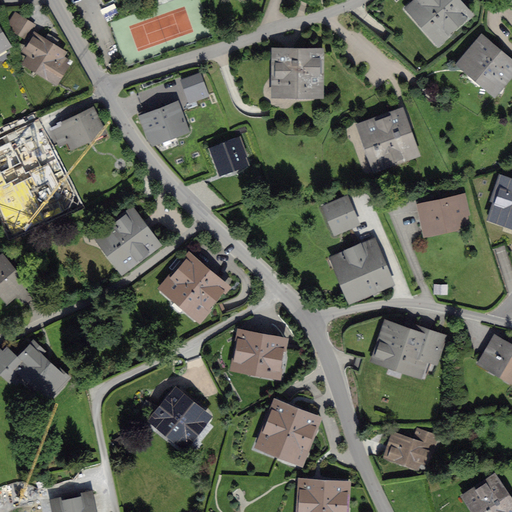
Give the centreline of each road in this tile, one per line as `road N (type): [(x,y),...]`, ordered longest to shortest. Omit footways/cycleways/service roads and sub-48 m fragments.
road 1 (residential): [(101,88),(360,0)]
road 2 (residential): [(0,338),(125,284),(205,218)]
road 3 (residential): [(309,322),(407,307),(511,325)]
road 4 (residential): [(309,322),(385,511)]
road 5 (residential): [(101,88),(205,218)]
road 6 (residential): [(205,218),(309,322)]
